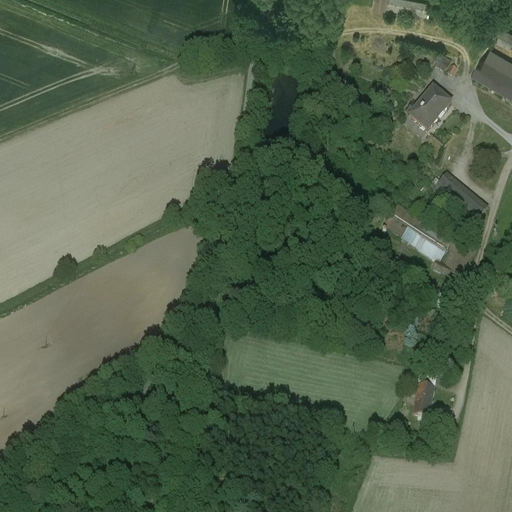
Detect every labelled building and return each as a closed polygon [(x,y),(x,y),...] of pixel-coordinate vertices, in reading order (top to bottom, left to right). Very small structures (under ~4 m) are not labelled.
[(373,0),(372,8),(384,10),(385,0),(373,0)] [(430,4),(408,0),(385,0),(384,9),(428,17),(430,4)] [(511,41),(511,33),(483,19),(477,31),(509,48),(511,41)] [(511,64),(489,51),(471,81),(511,104),(511,64)] [(451,64),(438,57),(432,67),(445,74),(451,64)] [(452,68),(448,76),(452,78),(456,71),(452,68)] [(383,89),(380,95),(386,98),(388,92),(383,89)] [(432,90),(415,111),(412,108),(406,115),(427,133),(450,105),(432,90)] [(483,215),(442,181),(433,192),(461,215),(460,217),(473,227),(483,215)] [(453,242),(397,206),(383,228),(437,264),(439,265),(453,242)] [(472,252),(454,243),(448,254),(467,263),(472,252)] [(467,263),(448,254),(442,267),(439,265),(437,264),(433,271),(457,283),(467,263)] [(504,267),(491,264),(485,293),(497,296),(504,267)] [(440,291),(433,305),(445,311),(452,297),(440,291)] [(433,389),(419,386),(413,417),(428,420),(433,389)]
